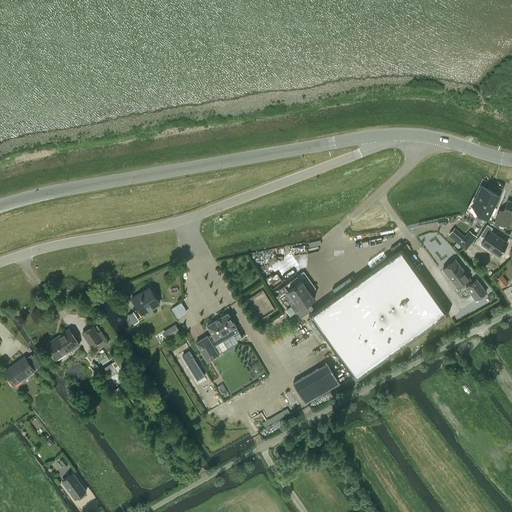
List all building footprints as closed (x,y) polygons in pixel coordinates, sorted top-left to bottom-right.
[(481,185),(467,210),(469,211),(477,216),(478,215),(486,219),(493,206),(491,204),(497,193),(484,186),(481,185)] [(511,220),(511,201),(508,200),(504,211),(499,209),(495,219),(509,224),(510,220),(511,220)] [(487,224),(479,235),(480,235),(485,238),(481,243),(499,255),(507,242),(490,231),(492,228),(493,227),(487,224)] [(453,227),(448,233),(466,248),(476,236),(471,231),(465,237),(453,227)] [(401,249),(307,315),(351,382),(447,314),(401,249)] [(458,288),(470,279),(455,259),(443,268),(458,288)] [(281,292),(276,296),(289,315),(298,309),(301,314),(313,306),(309,301),(314,297),(311,292),(316,289),(303,271),(279,288),(281,292)] [(475,299),(486,291),(476,279),(466,287),(475,299)] [(142,313),(159,302),(150,287),(132,297),(138,308),(139,307),(142,313)] [(228,313),(207,325),(212,334),(208,336),(207,335),(196,342),(207,361),(218,354),(213,346),(223,340),(220,336),(236,326),(228,313)] [(161,332),(166,340),(180,332),(175,324),(161,332)] [(109,342),(101,330),(97,332),(93,325),(82,332),(94,351),(109,342)] [(56,359),(80,343),(70,328),(46,343),(56,359)] [(115,360),(104,367),(115,384),(126,377),(124,375),(133,369),(122,352),(113,357),(115,360)] [(14,384),(40,365),(32,354),(26,358),(25,356),(5,371),(14,384)] [(192,355),(184,361),(196,379),(205,373),(192,355)] [(306,403),(340,382),(327,360),(292,381),(306,403)] [(118,387),(113,390),(118,398),(123,395),(118,387)] [(60,460),(64,466),(68,463),(63,457),(60,460)] [(62,480),(75,499),(86,491),(72,472),(62,480)]
